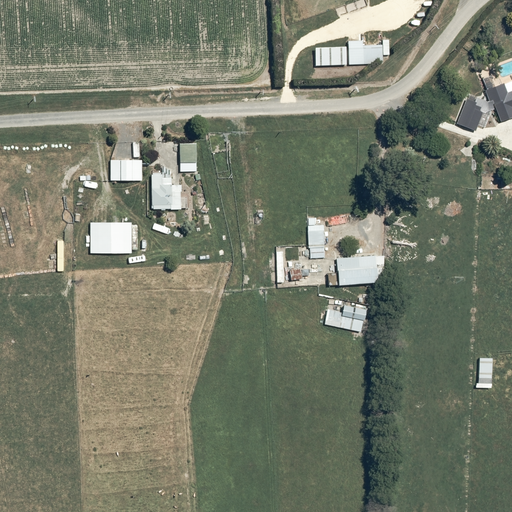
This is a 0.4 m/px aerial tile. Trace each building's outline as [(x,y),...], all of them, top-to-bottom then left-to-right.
[(350,65),(384,63),(384,56),(390,55),(389,39),(383,39),(383,46),(362,47),(362,40),(349,41),(349,47),(316,49),(317,67),(350,65)] [(511,78),(493,85),(490,76),(482,78),(486,89),(485,89),(489,102),(477,97),(475,101),(465,97),(455,123),(475,131),(477,125),(485,127),(490,110),(496,108),(500,121),(511,116),(511,78)] [(198,142),(181,141),(180,170),(197,171),(198,142)] [(144,159),(112,158),(111,178),(143,179),(144,159)] [(163,173),(153,173),(153,208),(190,208),(190,195),(183,195),(183,184),(172,184),(172,176),(163,176),(163,173)] [(133,252),(133,248),(140,249),(140,224),(133,224),(133,221),(92,221),(91,251),(133,252)] [(325,257),(325,222),(309,222),(310,257),(325,257)] [(285,250),(277,250),(278,282),(285,281),(285,250)] [(359,257),(337,257),(337,271),(325,271),(326,284),(339,283),(354,283),(374,283),(374,256),(359,257)] [(302,266),(291,267),(291,279),(302,278),(302,266)] [(366,308),(344,302),(338,327),(359,332),(366,308)] [(494,357),(481,356),(480,375),(493,376),(494,357)]
